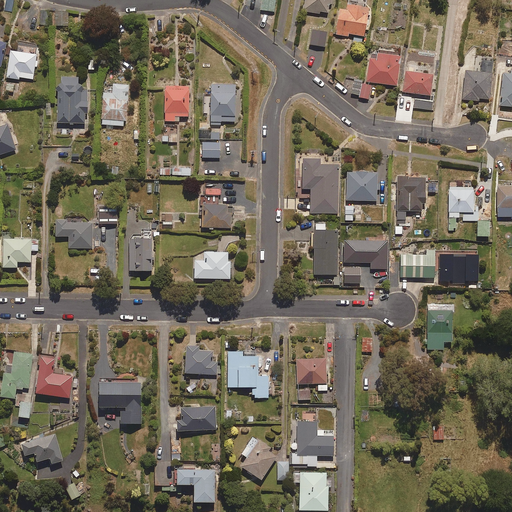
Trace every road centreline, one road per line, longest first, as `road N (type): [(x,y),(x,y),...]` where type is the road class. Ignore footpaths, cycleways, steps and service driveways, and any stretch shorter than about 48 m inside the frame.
road 1 (residential): [(0,307),(267,310)]
road 2 (residential): [(297,74),(272,111),(267,310)]
road 3 (residential): [(470,137),(368,126),(297,74)]
road 4 (residential): [(267,310),(401,310)]
road 5 (residential): [(297,74),(211,3),(196,0)]
